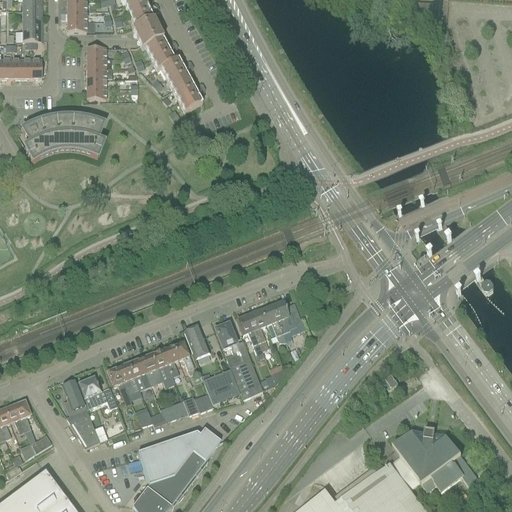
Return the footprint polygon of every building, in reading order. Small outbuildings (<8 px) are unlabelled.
[(156,12),(158,11),(156,8),(152,6),(151,4),(148,6),(148,8),(146,9),(143,1),(142,1),(128,7),(124,9),(132,27),(134,32),(152,24),(149,17),(151,16),(153,17),(156,15),(155,13),(156,12)] [(41,15),(41,4),(21,4),(21,15),(41,15)] [(85,16),(86,5),(66,5),(66,16),(85,16)] [(439,8),(417,7),(416,18),(438,20),(439,8)] [(41,25),(41,15),(21,15),(21,25),(41,25)] [(85,26),(85,16),(66,16),(66,26),(85,26)] [(144,53),(162,44),(162,42),(159,38),(157,34),(155,29),(153,25),(152,24),(134,32),(131,34),(134,40),(136,44),(138,48),(139,49),(141,54),(144,53)] [(41,35),(41,25),(21,25),(21,35),(41,35)] [(85,36),(85,26),(66,26),(66,36),(85,36)] [(41,46),(41,35),(21,35),(22,46),(25,46),(30,46),(35,46),(41,46)] [(176,54),(177,50),(176,47),(174,48),(171,45),(168,47),(167,49),(166,50),(162,44),(144,53),(147,57),(156,75),(160,73),(174,65),(170,58),(172,57),(174,58),(177,56),(176,54)] [(85,52),(85,62),(105,62),(105,52),(85,52)] [(111,62),(105,62),(85,62),(85,73),(105,73),(111,73),(111,62)] [(0,83),(10,83),(10,64),(0,63),(0,83)] [(191,75),(193,70),(191,67),(189,68),(187,68),(186,66),(184,67),(183,69),(181,70),(177,63),(174,65),(160,73),(172,95),(189,85),(185,78),(187,77),(190,78),(192,76),(191,75)] [(20,83),(20,64),(10,64),(10,83),(20,83)] [(30,83),(30,64),(20,64),(20,83),(30,83)] [(41,64),(30,64),(30,83),(41,83),(41,64)] [(105,83),(105,73),(85,73),(85,83),(105,83)] [(105,93),(105,83),(85,83),(85,93),(105,93)] [(154,92),(159,87),(155,84),(150,88),(154,92)] [(203,97),(205,92),(203,89),(201,90),(199,90),(198,88),(196,89),(195,91),(193,92),(189,85),(172,95),(179,108),(184,117),(201,108),(197,100),(199,99),(202,100),(204,99),(203,97)] [(159,87),(154,92),(157,95),(162,91),(159,87)] [(105,104),(105,93),(85,93),(85,104),(105,104)] [(161,104),(166,109),(169,106),(165,101),(161,104)] [(22,133),(30,148),(29,148),(24,151),(32,165),(38,161),(43,159),(48,157),(53,156),(58,155),(63,154),(69,154),(74,154),(79,155),(85,156),(89,158),(96,161),(102,147),(95,144),(105,121),(99,119),(92,117),(86,116),(80,115),(73,114),(67,114),(61,114),(54,115),(48,116),(42,117),(36,119),(30,121),(24,124),(18,127),(22,133)] [(420,206),(420,207),(438,230),(439,232),(438,233),(440,237),(441,237),(444,241),(444,242),(445,243),(446,242),(477,284),(476,285),(484,296),(488,297),(492,294),(493,289),(490,285),(486,284),(448,234),(448,233),(446,227),(426,205),(425,206),(424,205),(420,206)] [(276,309),(271,311),(282,337),(285,346),(291,343),(290,339),(288,334),(295,331),(294,329),(301,326),(300,324),(293,307),(284,310),(282,306),(281,306),(279,306),(277,307),(276,309)] [(262,314),(259,315),(257,316),(255,316),(253,316),(252,318),(247,320),(261,355),(268,352),(259,332),(265,329),(270,327),(277,345),(279,346),(284,346),(285,346),(283,342),(282,337),(271,311),(267,312),(265,312),(263,312),(262,314)] [(238,324),(237,324),(243,338),(247,337),(257,363),(264,360),(261,355),(247,320),(243,322),(242,321),(239,322),(238,324)] [(236,348),(232,337),(228,328),(223,330),(221,328),(216,330),(215,333),(214,333),(222,353),(233,349),(234,352),(231,353),(233,359),(226,362),(242,404),(262,395),(242,345),(236,348)] [(184,335),(195,363),(210,358),(198,329),(184,335)] [(176,347),(172,349),(178,365),(182,363),(189,378),(195,376),(187,357),(183,346),(177,348),(176,347)] [(178,365),(172,349),(168,350),(167,352),(162,354),(173,381),(178,379),(173,366),(178,365)] [(151,358),(150,359),(156,373),(157,375),(162,385),(167,383),(173,381),(162,354),(151,358)] [(143,361),(139,363),(150,389),(150,390),(156,388),(162,385),(157,375),(156,373),(150,359),(149,359),(147,358),(142,360),(143,361)] [(139,363),(127,367),(126,368),(125,367),(120,369),(120,370),(117,372),(128,399),(139,394),(134,382),(139,380),(144,392),(150,390),(150,389),(139,363)] [(107,376),(106,376),(110,387),(112,391),(117,389),(122,401),(125,411),(132,408),(128,399),(117,372),(114,373),(113,372),(108,374),(107,376)] [(275,389),(284,378),(283,375),(282,372),(270,377),(275,389)] [(229,374),(209,381),(208,382),(202,385),(207,397),(212,409),(239,398),(229,374)] [(390,379),(385,383),(392,393),(398,388),(390,379)] [(94,381),(78,387),(83,398),(84,402),(82,403),(86,413),(106,406),(109,413),(116,411),(112,401),(109,392),(99,395),(94,381)] [(392,393),(384,383),(381,386),(388,396),(392,393)] [(64,389),(62,390),(68,406),(72,404),(77,417),(86,414),(86,413),(82,403),(81,400),(80,400),(74,385),(69,387),(68,386),(65,387),(64,389)] [(212,411),(212,409),(207,397),(205,398),(193,403),(198,416),(199,417),(212,411)] [(198,416),(193,403),(192,401),(183,405),(187,418),(188,420),(198,416)] [(18,407),(14,409),(24,436),(31,434),(26,421),(30,419),(24,404),(23,405),(22,404),(17,406),(18,407)] [(187,418),(183,405),(171,409),(176,422),(187,418)] [(24,436),(14,409),(11,410),(10,409),(3,412),(9,427),(14,425),(19,438),(20,438),(24,436)] [(176,422),(171,409),(160,413),(161,416),(165,426),(176,422)] [(9,427),(3,412),(0,412),(0,433),(4,444),(11,441),(6,429),(9,427)] [(77,417),(65,422),(84,453),(99,446),(93,433),(86,414),(77,417)] [(147,415),(136,419),(141,431),(152,427),(149,420),(147,415)] [(161,416),(149,420),(152,427),(153,430),(165,426),(161,416)] [(100,430),(93,433),(99,446),(106,443),(107,443),(105,437),(104,438),(100,430)] [(412,435),(392,450),(403,464),(393,471),(410,494),(420,487),(427,496),(436,490),(439,494),(448,488),(449,490),(454,487),(461,481),(471,494),(473,492),(481,486),(467,468),(465,469),(461,466),(458,462),(461,460),(446,440),(434,438),(434,435),(434,434),(433,434),(426,433),(425,432),(424,434),(424,437),(412,435)] [(131,511),(168,511),(218,448),(202,435),(199,439),(196,437),(137,457),(148,489),(131,511)] [(45,439),(37,444),(30,448),(35,458),(42,453),(51,448),(45,439)] [(19,452),(24,465),(34,458),(29,448),(19,452)] [(423,511),(410,494),(393,471),(390,467),(383,472),(381,473),(335,508),(325,495),(302,511),(423,511)] [(70,511),(44,476),(0,509),(0,511),(70,511)]
